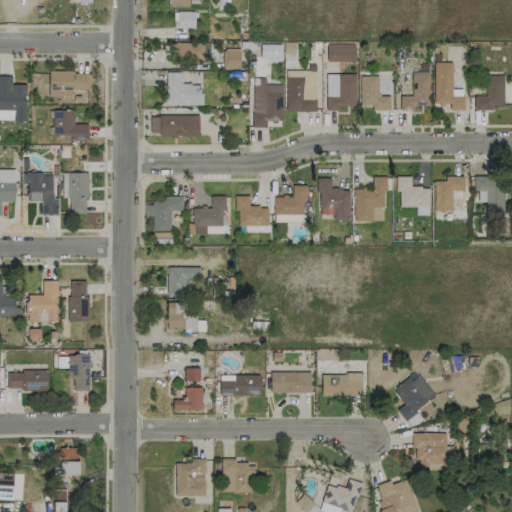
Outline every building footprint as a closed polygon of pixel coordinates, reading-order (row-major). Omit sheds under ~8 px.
[(173,11),(173,28),(194,28),(194,11),(173,11)] [(171,43),(171,59),(209,58),(208,42),(171,43)] [(354,44),(326,43),(326,61),(354,62),(354,44)] [(239,48),(222,48),(222,68),(239,68),(239,48)] [(451,62),(433,62),(432,104),(449,104),(449,109),(463,110),(463,96),(451,96),(451,62)] [(315,111),(314,70),(285,71),(286,111),(315,111)] [(48,91),(88,91),(88,72),(48,71),(48,91)] [(201,105),(201,84),(180,84),(180,72),(163,71),(162,105),(201,105)] [(429,105),(428,73),(410,73),(411,96),(399,96),(399,110),(413,109),(413,105),(429,105)] [(355,74),(325,74),(325,110),(339,110),(339,106),(355,106),(355,74)] [(377,75),(359,76),(360,105),(372,105),(372,110),(389,109),(389,96),(377,96),(377,75)] [(502,75),(484,75),(485,95),(473,95),(473,109),(492,109),(492,105),(502,105),(502,75)] [(0,76),(9,76),(9,84),(24,84),(24,91),(23,92),(23,108),(24,108),(24,120),(11,120),(11,110),(0,110),(0,76)] [(281,84),(261,84),(252,84),(251,126),(265,127),(265,119),(281,120),(281,84)] [(87,123),(73,123),(73,109),(51,110),(51,135),(70,134),(71,140),(88,139),(87,123)] [(198,116),(149,115),(149,135),(198,136),(198,116)] [(0,200),(13,201),(14,169),(0,169),(0,200)] [(86,172),(61,172),(61,197),(69,197),(69,213),(86,213),(86,172)] [(40,214),(57,214),(57,196),(51,196),(52,173),(21,173),(20,192),(27,192),(27,200),(40,200),(40,214)] [(352,188),(353,221),(383,221),(383,176),(371,177),(371,188),(352,188)] [(428,187),(411,187),(411,176),(395,176),(395,192),(399,192),(398,206),(415,206),(415,214),(428,215),(428,187)] [(433,210),(450,210),(451,190),(462,190),(462,176),(444,176),(444,181),(433,181),(433,210)] [(476,202),(484,202),(484,211),(502,212),(503,177),(473,177),(473,190),(477,190),(476,202)] [(272,214),(302,215),(303,199),(306,199),(306,185),(291,185),(291,197),(273,196),(272,214)] [(223,195),(210,195),(210,207),(192,207),(192,233),(204,233),(204,225),(223,225),(223,195)] [(236,226),(267,225),(267,206),(248,206),(248,195),(235,195),(236,226)] [(169,231),(169,210),(181,210),(181,197),(151,196),(151,204),(145,204),(145,215),(151,215),(151,230),(169,231)] [(165,267),(166,294),(180,294),(179,286),(187,286),(187,277),(199,276),(199,266),(165,267)] [(0,286),(0,281),(0,280),(0,315),(14,316),(14,296),(0,295),(0,286)] [(41,280),(41,294),(26,294),(27,321),(56,321),(56,280),(41,280)] [(67,320),(86,321),(86,280),(67,280),(67,320)] [(165,330),(204,331),(204,319),(195,319),(195,310),(187,310),(188,302),(166,302),(165,330)] [(66,377),(74,377),(73,390),(88,391),(88,354),(67,354),(66,377)] [(183,379),(198,380),(198,368),(184,367),(183,379)] [(47,370),(6,371),(6,390),(47,389),(47,370)] [(269,392),(309,392),(309,372),(269,371),(269,392)] [(320,395),(360,395),(360,374),(320,373),(320,395)] [(258,396),(259,376),(219,374),(219,394),(258,396)] [(408,376),(391,389),(403,404),(396,410),(403,419),(434,396),(417,374),(410,379),(408,376)] [(201,409),(200,387),(183,387),(184,398),(171,398),(172,409),(201,409)] [(421,419),(416,412),(405,420),(410,427),(421,419)] [(444,433),(413,432),(412,468),(443,469),(444,433)] [(58,461),(52,462),(53,475),(78,474),(77,447),(58,448),(58,461)] [(189,462),(174,463),(175,495),(204,495),(204,458),(189,458),(189,462)] [(251,492),(252,464),(235,463),(235,459),(213,458),(212,475),(222,475),(222,491),(251,492)] [(321,502),(351,511),(360,482),(347,478),(344,489),(327,483),(321,502)] [(374,484),(381,511),(408,511),(415,510),(407,479),(390,483),(389,480),(374,484)] [(321,503),(320,504),(298,497),(295,508),(308,511),(314,511),(315,509),(324,511),(338,511),(339,509),(321,503)] [(64,511),(65,502),(52,502),(51,511),(64,511)]
